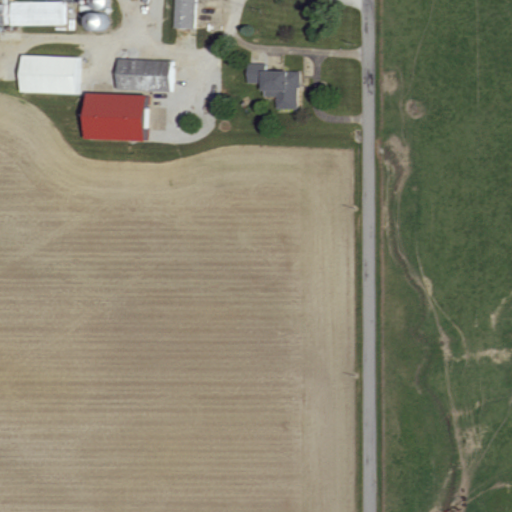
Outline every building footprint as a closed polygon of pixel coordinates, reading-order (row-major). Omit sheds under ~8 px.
[(179,0),(179,28),(201,28),(201,0),(179,0)] [(70,3),(0,3),(0,25),(70,25),(70,3)] [(88,57),(27,56),(26,93),(88,94),(88,57)] [(122,89),(179,91),(180,76),(174,76),(174,61),(123,59),(122,89)] [(306,72),(271,71),(271,96),(283,97),(283,109),(305,109),(306,72)] [(159,141),(159,95),(98,95),(98,112),(95,112),(94,129),(91,129),(91,140),(159,141)]
